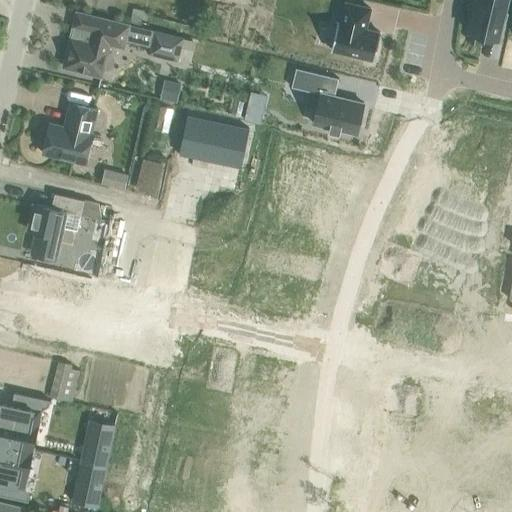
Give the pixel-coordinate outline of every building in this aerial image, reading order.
[(471,13),(465,39),(483,43),(484,35),(497,39),(506,0),(477,0),(478,2),(475,14),(471,13)] [(338,22),(332,50),(374,60),(381,33),(366,29),(371,8),(346,2),(341,23),(338,22)] [(143,11),(132,8),(129,23),(140,25),(143,11)] [(101,76),(103,70),(107,70),(111,68),(114,59),(111,55),(107,53),(109,44),(123,48),(128,25),(101,19),(97,32),(74,26),(64,67),(101,76)] [(183,39),(155,32),(149,54),(177,61),(183,39)] [(321,93),(314,123),(329,127),(328,131),(340,133),(341,130),(356,133),(364,102),(335,95),(339,78),(296,68),(292,87),(321,93)] [(177,103),(181,84),(164,80),(159,99),(177,103)] [(93,134),(91,134),(97,108),(71,102),(65,127),(50,124),(43,154),(85,164),(93,134)] [(263,110),(248,107),(245,120),(259,123),(263,110)] [(187,115),(178,155),(241,168),(249,128),(187,115)] [(139,175),(158,180),(161,165),(143,160),(139,175)] [(127,176),(104,170),(101,183),(124,189),(127,176)] [(35,204),(29,231),(41,234),(36,255),(54,259),(61,227),(77,230),(83,200),(54,194),(52,207),(35,204)] [(59,362),(51,397),(72,402),(79,371),(70,369),(71,365),(59,362)] [(384,395),(379,419),(422,428),(426,405),(434,407),(437,391),(399,384),(397,397),(384,395)] [(40,411),(48,405),(50,399),(13,392),(11,405),(0,402),(0,442),(32,449),(40,411)] [(454,403),(448,433),(486,441),(495,398),(470,393),(468,406),(454,403)] [(511,402),(495,398),(486,441),(511,446),(511,402)] [(379,419),(373,447),(416,456),(422,428),(379,419)] [(430,428),(429,436),(441,438),(442,430),(430,428)] [(86,434),(80,460),(106,465),(111,439),(86,434)] [(32,449),(0,442),(0,494),(29,501),(30,495),(24,486),(32,449)] [(373,447),(367,476),(410,485),(416,456),(373,447)] [(80,460),(71,502),(96,508),(106,465),(80,460)] [(367,476),(362,500),(375,503),(372,511),(412,511),(413,509),(405,508),(410,485),(367,476)] [(419,480),(418,488),(430,491),(431,483),(419,480)] [(436,490),(431,511),(471,511),(474,498),(436,490)] [(474,498),(471,511),(500,511),(502,504),(474,498)] [(0,501),(0,511),(24,511),(26,508),(0,501)]
